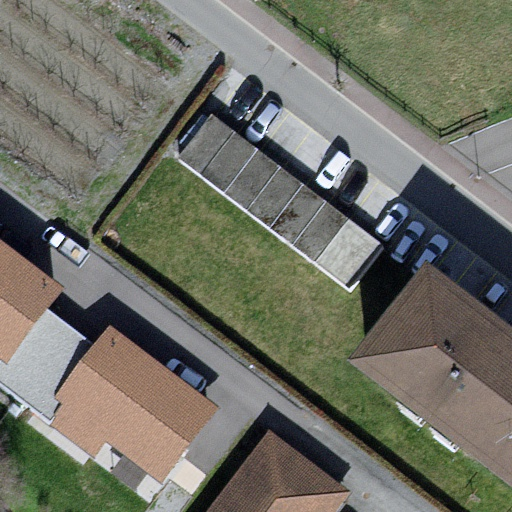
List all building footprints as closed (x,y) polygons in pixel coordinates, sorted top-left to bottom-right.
[(344,281),(380,237),(217,103),(181,147),(344,281)] [(0,360),(10,368),(67,291),(0,241),(0,360)] [(360,365),(511,480),(511,336),(429,274),(360,365)] [(54,400),(163,485),(220,413),(111,327),(54,400)] [(273,440),(217,511),(347,511),(355,503),(273,440)]
